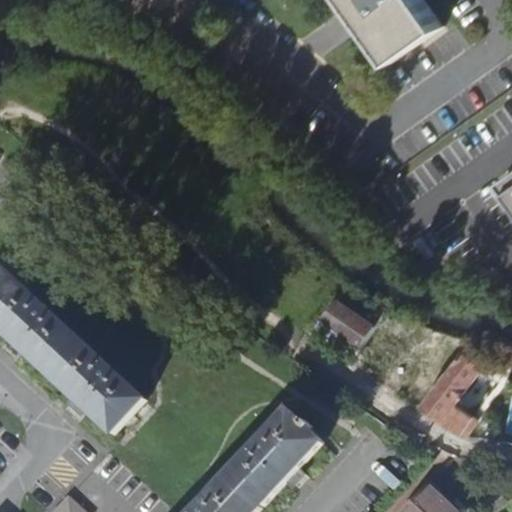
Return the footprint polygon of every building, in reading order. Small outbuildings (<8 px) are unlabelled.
[(356,0),(399,59),(445,26),(426,0),(356,0)] [(145,401),(6,266),(0,271),(0,326),(112,435),(145,401)] [(384,316),(348,289),(345,294),(338,302),(376,330),(384,316)] [(343,339),(362,352),(369,341),(376,330),(338,302),(321,324),(313,334),(336,349),(343,339)] [(439,339),(400,391),(422,405),(462,350),(439,339)] [(387,352),(369,341),(362,352),(356,362),(373,374),(387,352)] [(467,349),(465,353),(484,365),(482,367),(501,376),(510,357),(467,349)] [(455,404),(482,367),(484,365),(465,353),(462,350),(422,405),(468,436),(470,437),(471,428),(468,425),(473,417),(455,404)] [(289,411),(195,511),(255,511),(321,442),(289,411)] [(458,511),(428,483),(401,511),(458,511)] [(67,495),(58,511),(93,511),(94,510),(67,495)]
